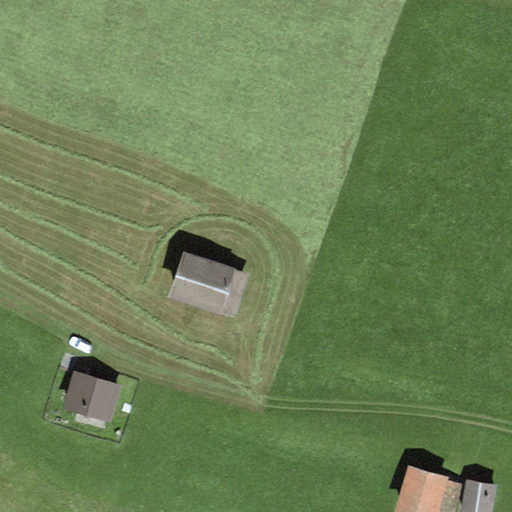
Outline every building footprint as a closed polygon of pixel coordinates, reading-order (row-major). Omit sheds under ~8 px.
[(235,269),(183,252),(168,298),(219,315),(220,313),(234,272),(235,269)] [(248,277),(234,272),(220,313),(234,318),(248,277)] [(120,385),(73,371),(62,410),(110,423),(120,385)] [(438,511),(448,481),(449,477),(408,465),(393,511),(438,511)] [(492,511),(498,486),(466,480),(459,511),(492,511)] [(454,511),(463,486),(448,481),(438,511),(454,511)]
